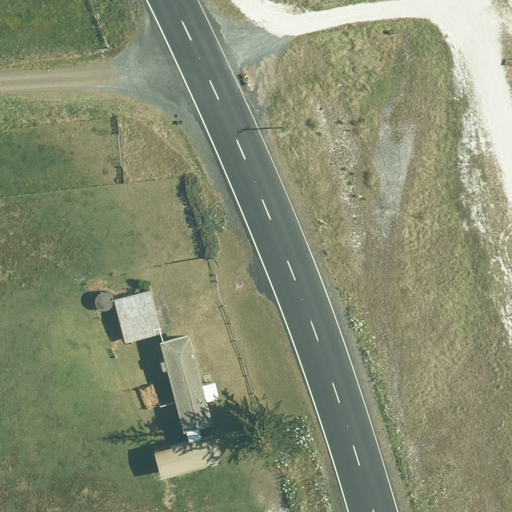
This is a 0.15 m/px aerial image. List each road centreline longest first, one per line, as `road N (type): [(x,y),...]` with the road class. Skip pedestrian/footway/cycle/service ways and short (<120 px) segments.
road 1 (secondary): [(163,0),(259,202),(372,511)]
road 2 (unknown): [(0,89),(137,82),(195,62)]
